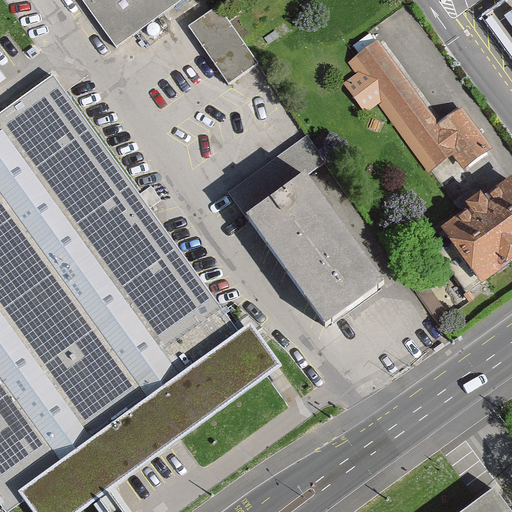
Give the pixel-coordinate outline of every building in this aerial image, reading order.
[(81,0),(116,49),(184,0),(81,0)] [(218,7),(188,28),(228,86),(258,65),(218,7)] [(435,124),(379,46),(353,65),(361,76),(347,85),(365,110),(378,101),(429,172),(456,153),(466,167),(489,150),(459,108),(435,124)] [(0,511),(68,511),(260,373),(44,76),(0,107),(0,511)] [(308,136),(229,193),(247,219),(326,327),(333,323),(377,291),(384,286),(364,259),(325,204),(305,177),(326,162),(308,136)] [(430,241),(467,292),(481,282),(511,259),(511,182),(485,201),(481,196),(474,201),(468,206),(472,212),(444,231),(430,241)] [(506,511),(489,489),(457,511),(506,511)]
